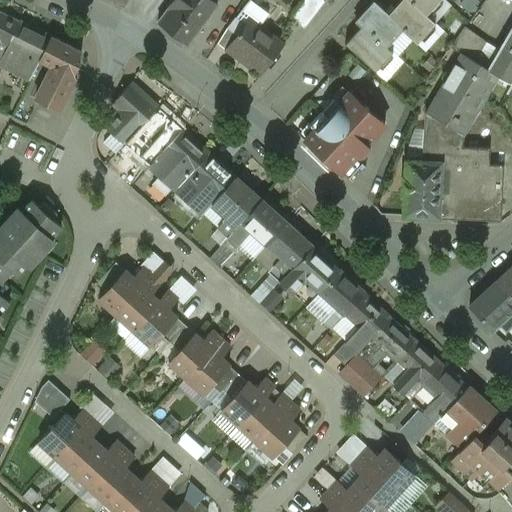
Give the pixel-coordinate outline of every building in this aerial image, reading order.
[(172,0),(167,8),(169,9),(158,24),(187,45),(217,4),(211,0),(172,0)] [(400,0),(388,13),(374,0),(355,20),(361,26),(346,43),(374,69),(391,51),(385,46),(402,28),(416,42),(433,23),(425,15),(438,0),(400,0)] [(473,11),(480,0),(464,0),(462,4),(473,11)] [(250,1),(228,29),(237,37),(249,21),(259,28),(269,15),(250,1)] [(21,21),(0,10),(0,42),(8,47),(20,22),(21,21)] [(259,28),(249,21),(237,37),(226,51),(227,51),(241,61),(241,62),(244,59),(262,73),(283,46),(259,28)] [(51,37),(20,22),(8,47),(18,51),(39,62),(51,37)] [(511,23),(484,68),(497,75),(500,71),(511,78),(511,23)] [(487,41),(466,28),(450,49),(459,54),(474,62),(487,41)] [(82,52),(51,37),(39,62),(50,67),(42,83),(44,84),(36,101),(60,113),(77,78),(74,77),(80,64),(77,62),(82,52)] [(8,47),(0,42),(0,51),(5,54),(8,47)] [(18,51),(8,47),(5,54),(14,59),(18,51)] [(389,79),(405,60),(395,51),(378,70),(389,79)] [(459,54),(426,115),(447,126),(480,65),(474,62),(459,54)] [(480,65),(447,126),(464,136),(497,75),(484,68),(480,65)] [(157,109),(133,87),(113,109),(119,115),(104,127),(124,145),(126,143),(139,129),(157,109)] [(385,125),(349,93),(339,104),(334,100),(310,126),(315,130),(305,142),(340,174),(358,154),(361,157),(370,148),(367,145),(385,125)] [(182,131),(157,109),(139,129),(151,140),(164,151),(182,131)] [(139,129),(126,143),(138,155),(151,140),(139,129)] [(208,155),(182,131),(164,151),(183,169),(190,175),(208,155)] [(449,217),(504,218),(505,162),(492,162),(492,147),(450,146),(449,217)] [(234,178),(208,155),(190,175),(198,182),(217,198),(234,178)] [(423,161),(406,161),(406,176),(403,176),(403,194),(406,194),(405,215),(441,217),(441,209),(443,162),(423,161)] [(190,175),(183,169),(178,174),(185,180),(190,175)] [(198,182),(190,175),(185,180),(193,187),(198,182)] [(217,198),(213,203),(229,217),(219,228),(229,237),(234,231),(242,222),(260,201),(234,178),(217,198)] [(31,201),(0,235),(0,313),(9,303),(0,295),(8,287),(3,282),(12,271),(18,276),(29,264),(27,261),(48,238),(50,240),(61,228),(52,219),(56,214),(44,203),(39,208),(31,201)] [(286,224),(260,201),(242,222),(252,231),(268,245),(286,224)] [(252,231),(242,222),(234,231),(247,243),(251,239),(247,236),(252,231)] [(312,247),(286,224),(268,245),(287,262),(294,268),(312,247)] [(339,272),(312,247),(294,268),(302,275),(321,292),(339,272)] [(287,262),(282,267),(289,273),(294,268),(287,262)] [(116,263),(97,284),(106,292),(124,271),(116,263)] [(302,275),(294,268),(289,273),(297,280),(302,275)] [(133,279),(125,271),(106,292),(99,300),(116,315),(151,277),(142,269),(133,279)] [(511,269),(497,283),(511,299),(511,269)] [(284,294),(274,289),(279,278),(267,272),(254,299),(276,310),(284,294)] [(364,294),(339,272),(321,292),(345,314),(364,294)] [(183,275),(171,288),(186,301),(198,289),(183,275)] [(151,277),(116,315),(133,331),(168,292),(167,292),(158,302),(151,296),(160,285),(151,277)] [(511,299),(497,283),(470,307),(491,330),(511,311),(511,299)] [(168,292),(133,331),(151,347),(161,336),(177,318),(168,311),(177,301),(168,292)] [(389,317),(364,294),(345,314),(344,316),(358,328),(344,344),(356,355),(371,338),(389,317)] [(511,311),(498,324),(505,331),(511,325),(511,311)] [(416,341),(389,317),(371,338),(390,355),(397,361),(416,341)] [(177,318),(161,336),(170,343),(185,326),(177,318)] [(185,326),(170,343),(178,351),(194,334),(185,326)] [(178,351),(168,363),(186,379),(221,340),(212,332),(202,342),(194,334),(178,351)] [(95,364),(108,350),(96,340),(83,354),(95,364)] [(221,340),(186,379),(203,394),(210,387),(229,366),(221,359),(230,349),(221,340)] [(442,365),(416,341),(397,361),(408,371),(418,380),(424,385),(442,365)] [(344,344),(333,356),(345,366),(356,355),(344,344)] [(390,355),(379,367),(386,373),(397,361),(390,355)] [(467,387),(442,365),(424,385),(438,397),(449,407),(467,387)] [(229,366),(210,387),(219,395),(222,391),(238,374),(229,366)] [(418,380),(408,371),(393,387),(404,396),(418,380)] [(238,374),(222,391),(231,399),(247,382),(238,374)] [(35,400),(59,416),(72,395),(48,380),(35,400)] [(231,399),(221,411),(239,426),(274,388),(264,380),(255,390),(247,382),(231,399)] [(495,412),(467,387),(449,407),(441,417),(452,427),(446,435),(461,449),(462,450),(473,437),(495,412)] [(274,388),(239,426),(256,442),(290,403),(281,395),(272,405),(265,399),(274,389),(274,388)] [(421,389),(409,401),(418,409),(430,397),(421,389)] [(449,407),(438,397),(423,414),(434,424),(441,417),(449,407)] [(290,403),(256,442),(273,458),(283,447),(299,429),(291,422),(300,412),(290,403)] [(65,414),(39,442),(56,458),(91,420),(82,411),(73,421),(65,414)] [(452,427),(441,417),(434,424),(446,435),(452,427)] [(91,420),(56,458),(73,473),(99,445),(91,438),(100,428),(91,420)] [(511,427),(505,421),(482,446),(473,437),(462,450),(461,449),(452,460),(472,478),(480,469),(499,486),(510,474),(511,475),(511,427)] [(299,429),(283,447),(292,455),(308,437),(299,430),(299,429)] [(106,452),(99,445),(73,473),(90,489),(125,450),(116,442),(106,452)] [(414,475),(386,450),(378,458),(368,449),(360,458),(398,493),(414,475)] [(125,450),(90,489),(107,504),(133,476),(125,469),(134,459),(125,450)] [(398,493),(360,458),(351,467),(361,476),(355,484),(383,510),(398,493)] [(156,471),(171,485),(181,474),(166,460),(156,471)] [(140,483),(133,476),(107,504),(115,511),(130,511),(159,481),(149,472),(140,483)] [(159,481),(130,511),(161,511),(166,506),(159,499),(168,489),(159,481)] [(381,511),(383,510),(355,484),(348,492),(338,483),(329,492),(351,511),(381,511)] [(442,511),(471,511),(449,491),(435,506),(442,511)] [(351,511),(329,492),(321,501),(331,510),(329,511),(351,511)] [(172,511),(166,506),(161,511),(192,511),(183,503),(175,511),(172,511)]
